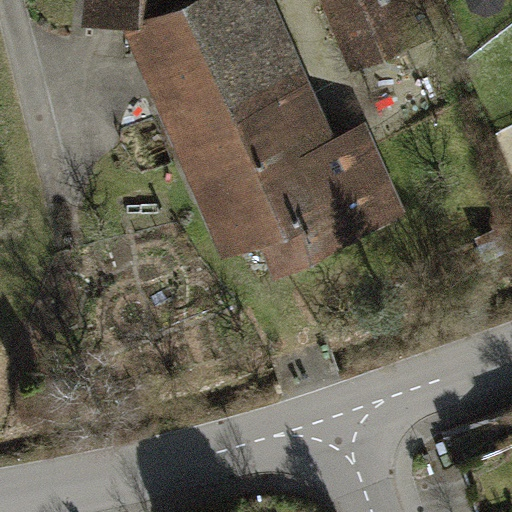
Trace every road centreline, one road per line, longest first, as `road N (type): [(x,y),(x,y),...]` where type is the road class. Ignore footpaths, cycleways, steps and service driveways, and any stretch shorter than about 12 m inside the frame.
road 1 (residential): [(350,414),(0,498)]
road 2 (residential): [(511,357),(350,414)]
